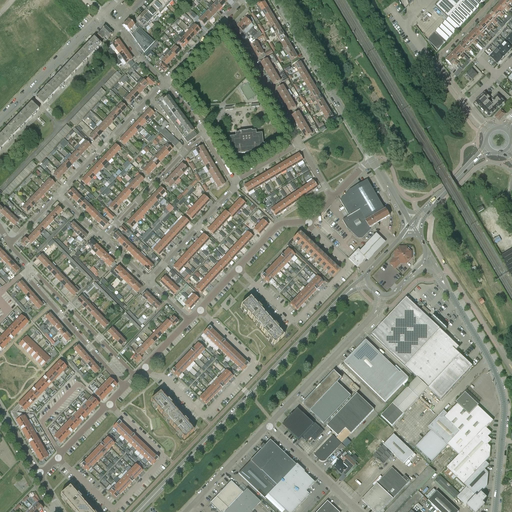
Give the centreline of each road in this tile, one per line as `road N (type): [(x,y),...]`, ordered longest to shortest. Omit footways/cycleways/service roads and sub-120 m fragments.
road 1 (tertiary): [(136,511),(348,291)]
road 2 (tertiary): [(494,511),(502,382),(446,286)]
road 3 (residential): [(199,310),(255,363),(203,416),(144,367)]
road 4 (residential): [(109,404),(164,458),(114,511),(57,458)]
road 5 (residential): [(238,269),(293,322),(351,265),(307,222)]
road 6 (tertiary): [(276,0),(370,160)]
road 7 (residential): [(30,266),(22,273),(125,386)]
road 8 (residential): [(57,194),(163,81)]
road 9 (unclassified): [(268,425),(373,313)]
road 10 (residential): [(136,375),(30,266)]
road 11 (tertiary): [(0,120),(102,13)]
road 12 (residential): [(220,19),(298,143)]
road 13 (residential): [(100,236),(204,135)]
road 14 (residential): [(467,103),(437,60),(493,0)]
road 15 (residential): [(148,281),(234,182)]
road 16 (unclassified): [(360,511),(268,425)]
